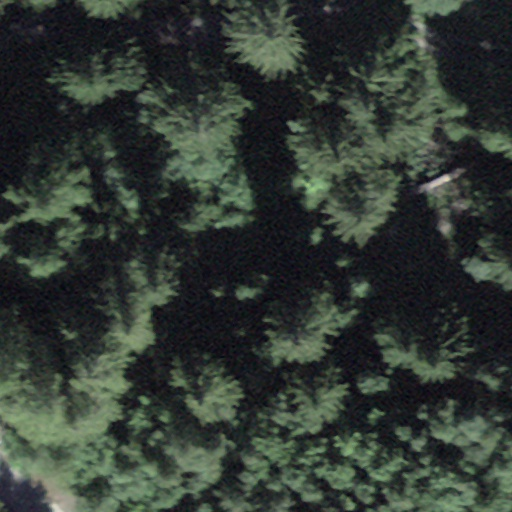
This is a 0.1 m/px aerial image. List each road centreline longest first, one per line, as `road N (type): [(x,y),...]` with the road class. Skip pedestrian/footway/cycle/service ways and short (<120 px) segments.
road 1 (track): [(0,83),(115,19),(359,28)]
road 2 (track): [(359,28),(511,30)]
